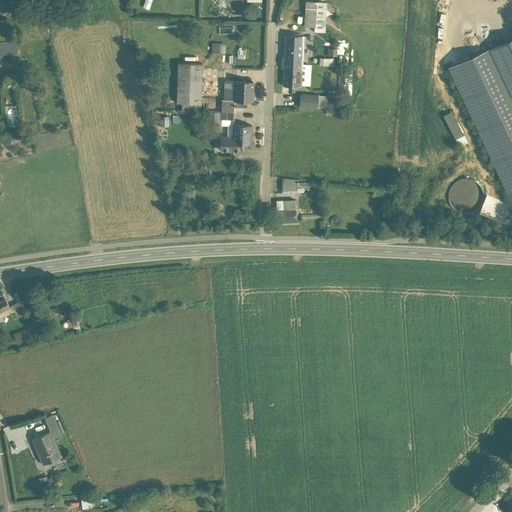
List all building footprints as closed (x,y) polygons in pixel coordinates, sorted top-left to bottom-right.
[(7,0),(0,0),(0,11),(11,9),(7,0)] [(144,0),(142,6),(149,9),(151,0),(144,0)] [(322,2),(306,1),(304,26),(315,27),(315,17),(322,17),(322,2)] [(322,17),(315,17),(315,27),(315,31),(325,32),(326,3),(322,2),(322,17)] [(304,36),(285,36),(284,68),(302,69),(304,36)] [(511,38),(485,51),(511,108),(511,38)] [(11,42),(0,42),(0,57),(12,57),(11,42)] [(213,52),(225,52),(225,42),(212,42),(213,52)] [(511,206),(511,108),(485,51),(447,68),(511,206)] [(202,63),(178,62),(177,109),(201,110),(201,97),(202,63)] [(302,69),(284,68),(283,84),(284,84),(285,86),(292,86),(293,84),(301,85),(302,69)] [(253,81),(235,80),(235,81),(226,80),(224,99),(225,100),(235,100),(235,106),(246,106),(247,100),(253,101),(253,81)] [(318,95),(300,94),(300,106),(317,107),(318,95)] [(224,99),(201,97),(201,110),(207,111),(214,111),(234,112),(235,106),(235,100),(225,100),(224,99)] [(17,124),(16,105),(6,105),(7,124),(17,124)] [(455,109),(445,114),(460,144),(470,140),(455,109)] [(234,119),(234,112),(214,111),(214,124),(222,124),(222,118),(234,119)] [(252,125),(234,124),(233,137),(221,137),(220,149),(242,150),(242,144),(251,144),(252,125)] [(282,177),(282,190),(297,189),(297,182),(298,182),(298,180),(297,180),(297,178),(282,177)] [(295,199),(283,200),(284,208),(275,208),(276,223),(297,222),(296,207),(295,199)] [(0,316),(4,314),(2,310),(9,306),(5,298),(0,300),(0,316)] [(20,300),(11,304),(16,314),(25,310),(20,300)] [(46,302),(40,305),(43,311),(49,308),(46,302)] [(40,305),(35,308),(38,314),(43,311),(40,305)] [(78,316),(71,317),(73,326),(80,325),(78,316)] [(50,431),(32,438),(37,451),(56,442),(54,437),(60,434),(52,414),(45,417),(50,431)] [(56,442),(37,451),(43,463),(62,456),(56,442)] [(91,496),(81,497),(82,508),(93,507),(91,496)]
